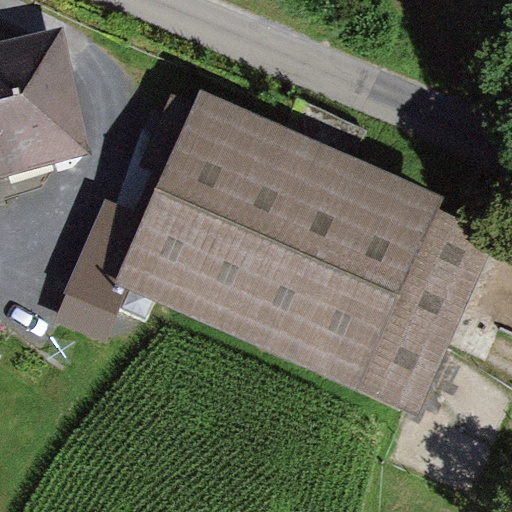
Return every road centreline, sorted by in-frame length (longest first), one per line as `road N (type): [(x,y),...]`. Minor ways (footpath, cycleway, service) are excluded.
road 1 (unknown): [(0,2),(117,58),(150,84),(158,125),(147,170),(98,204),(0,244)]
road 2 (unclassified): [(511,147),(152,0)]
